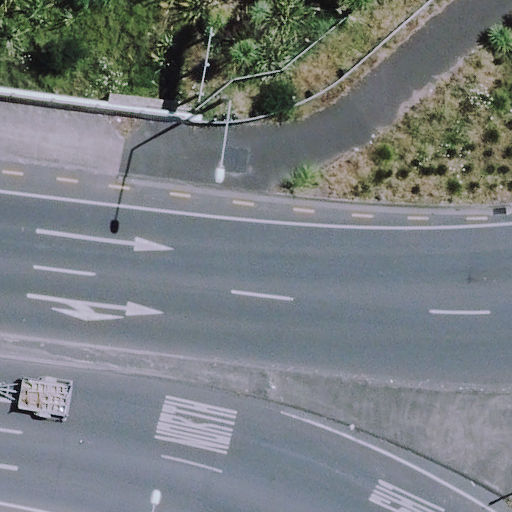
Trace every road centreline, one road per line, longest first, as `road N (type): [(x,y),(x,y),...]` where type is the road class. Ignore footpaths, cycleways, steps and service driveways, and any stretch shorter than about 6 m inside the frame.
road 1 (secondary): [(0,265),(412,312),(511,308)]
road 2 (secondary): [(325,511),(245,481),(111,449),(0,435)]
